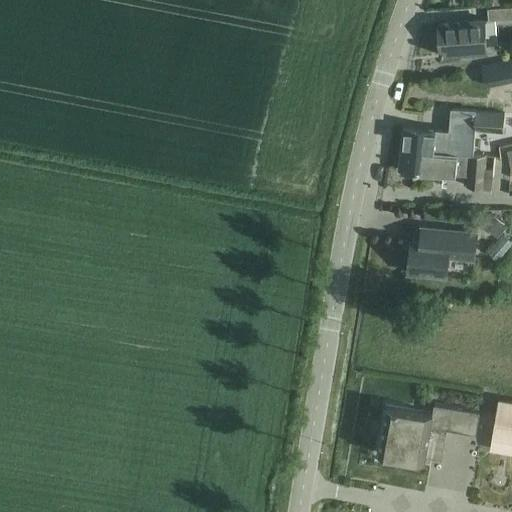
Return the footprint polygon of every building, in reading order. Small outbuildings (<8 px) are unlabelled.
[(511,17),(511,12),(511,5),(488,8),(489,20),(511,17)] [(484,19),(459,21),(439,23),(441,51),(440,51),(440,55),(444,55),(443,53),(464,52),(464,50),(487,48),(484,19)] [(403,127),(401,148),(472,155),(474,130),(476,111),(453,109),(451,131),(403,127)] [(476,111),(474,130),(503,132),(505,114),(476,111)] [(487,140),(485,156),(494,157),(495,157),(496,141),(487,140)] [(401,148),(399,169),(419,171),(468,176),(467,187),(491,189),(494,157),(485,156),(472,155),(401,148)] [(409,272),(446,276),(448,256),(474,259),(477,232),(422,227),(421,241),(412,240),(409,272)] [(492,436),(511,438),(511,403),(498,402),(492,436)] [(386,405),(378,453),(379,453),(379,452),(426,461),(432,425),(476,433),(480,411),(435,403),(433,413),(387,405),(386,405)]
